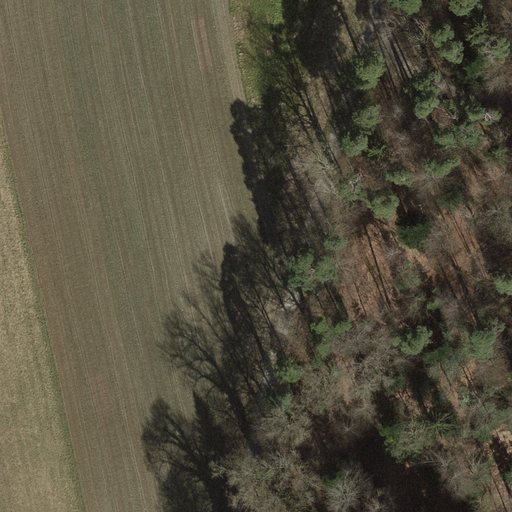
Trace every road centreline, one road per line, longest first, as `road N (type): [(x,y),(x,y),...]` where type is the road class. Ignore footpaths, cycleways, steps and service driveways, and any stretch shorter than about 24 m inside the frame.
road 1 (track): [(378,0),(243,511)]
road 2 (track): [(511,103),(361,67)]
